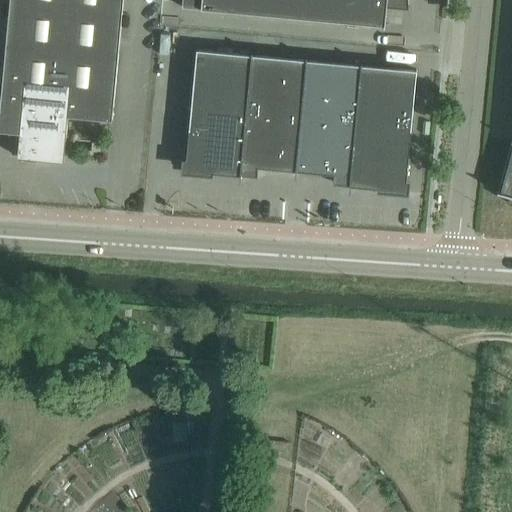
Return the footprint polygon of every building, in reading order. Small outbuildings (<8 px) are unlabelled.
[(123,0),(9,0),(0,104),(0,131),(20,133),(17,157),(63,161),(68,116),(112,120),(123,0)] [(182,0),(182,7),(383,26),(383,28),(385,27),(387,6),(410,8),(410,7),(408,6),(407,0),(182,0)] [(197,50),(188,140),(186,160),(185,160),(184,172),(186,172),(186,170),(240,175),(240,177),(252,52),(251,52),(251,55),(197,50)] [(253,52),(252,52),(240,177),(241,177),(242,170),(253,171),(254,166),(296,170),(307,57),(306,57),(306,60),(253,55),(253,52)] [(308,58),(307,57),(296,170),(338,175),(338,179),(350,180),(349,188),(350,188),(362,63),(361,63),(361,65),(307,60),(308,58)] [(362,63),(350,188),(351,186),(404,191),(404,193),(406,193),(407,181),(406,181),(417,70),(362,65),(362,63)] [(497,191),(497,192),(509,195),(508,203),(511,203),(511,139),(511,141),(511,140),(511,149),(501,192),(497,191)]
